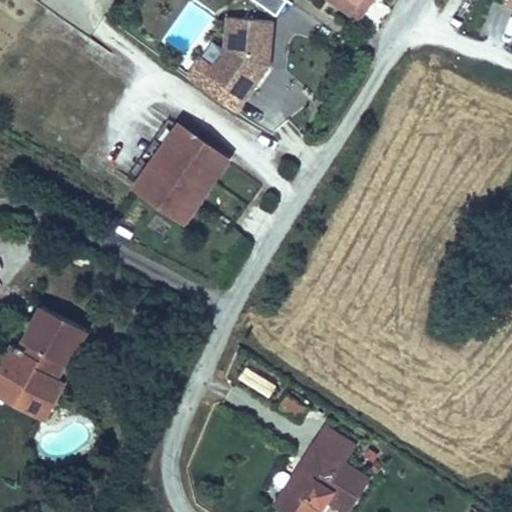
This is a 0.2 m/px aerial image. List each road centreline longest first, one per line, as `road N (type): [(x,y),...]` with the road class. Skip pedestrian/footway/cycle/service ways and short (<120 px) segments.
road 1 (residential): [(414,0),(184,393),(167,471),(187,511)]
road 2 (unknown): [(296,195),(124,72)]
